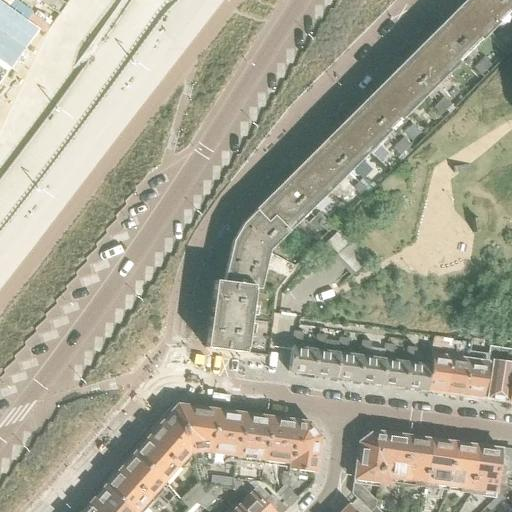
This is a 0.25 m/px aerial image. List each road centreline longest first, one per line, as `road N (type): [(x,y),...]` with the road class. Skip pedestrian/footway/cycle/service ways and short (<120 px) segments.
road 1 (residential): [(302,0),(117,278),(0,436)]
road 2 (residential): [(174,378),(186,280),(213,226),(432,0)]
road 3 (residential): [(40,511),(151,386),(174,378)]
road 4 (residential): [(342,409),(174,378)]
road 5 (residential): [(511,432),(342,409)]
